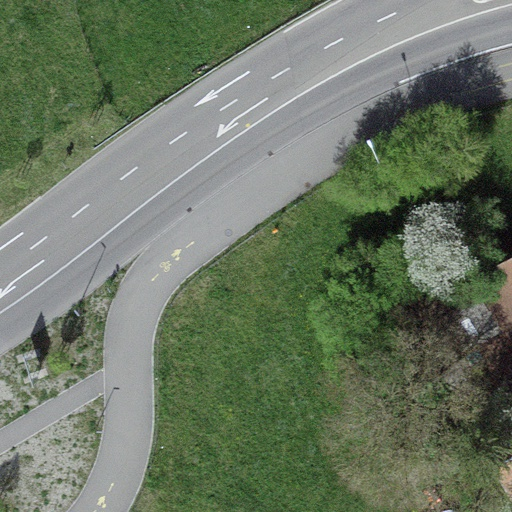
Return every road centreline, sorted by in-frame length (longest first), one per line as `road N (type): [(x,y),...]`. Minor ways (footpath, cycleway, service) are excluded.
road 1 (secondary): [(0,293),(240,112),(361,42)]
road 2 (secondary): [(361,42),(511,26)]
